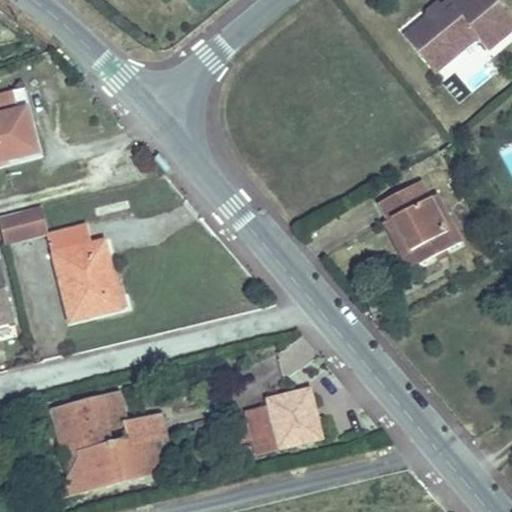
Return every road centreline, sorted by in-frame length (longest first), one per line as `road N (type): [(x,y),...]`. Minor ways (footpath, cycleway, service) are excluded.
road 1 (residential): [(176,103),(208,179),(486,511)]
road 2 (unclassified): [(33,0),(143,89),(176,103)]
road 3 (residential): [(176,103),(227,39),(275,0)]
